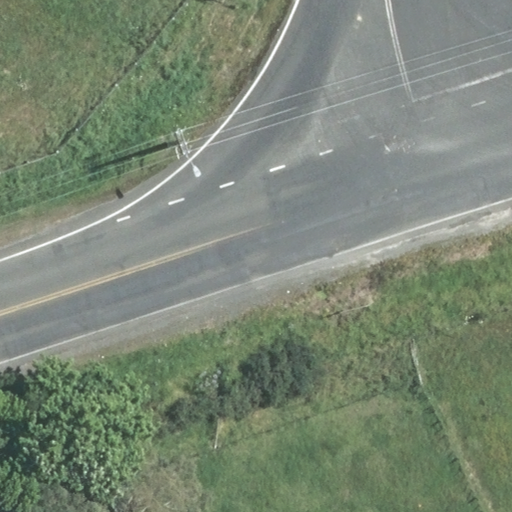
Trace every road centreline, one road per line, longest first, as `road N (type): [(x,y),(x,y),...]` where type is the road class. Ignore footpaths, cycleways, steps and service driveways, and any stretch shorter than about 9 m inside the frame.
road 1 (secondary): [(0,311),(428,171)]
road 2 (secondary): [(392,0),(398,85),(428,171)]
